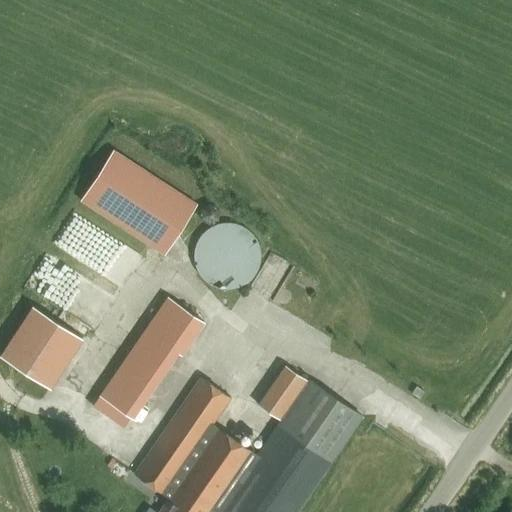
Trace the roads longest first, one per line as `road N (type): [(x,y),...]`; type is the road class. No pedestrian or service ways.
road 1 (unclassified): [(430,511),(511,393)]
road 2 (track): [(37,511),(0,385)]
